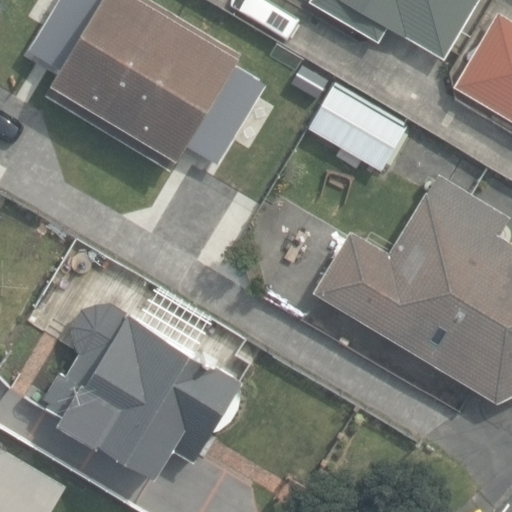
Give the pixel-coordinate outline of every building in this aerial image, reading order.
[(102,0),(55,80),(181,156),(242,55),(149,0),(102,0)] [(390,23),(445,55),(477,0),(316,0),(381,38),(390,23)] [(458,83),(511,115),(511,17),(501,11),(458,83)] [(312,124),(385,166),(408,125),(335,83),(312,124)] [(318,289),(499,398),(511,391),(511,239),(500,233),(511,215),(440,172),(392,252),(354,229),(318,289)] [(100,438),(157,472),(175,443),(197,456),(245,378),(131,310),(131,311),(114,302),(100,302),(86,307),(77,323),(78,338),(83,351),(68,375),(62,371),(48,396),(53,399),(49,407),(64,416),(63,419),(99,440),(100,438)] [(0,511),(49,511),(67,482),(0,442),(0,511)]
